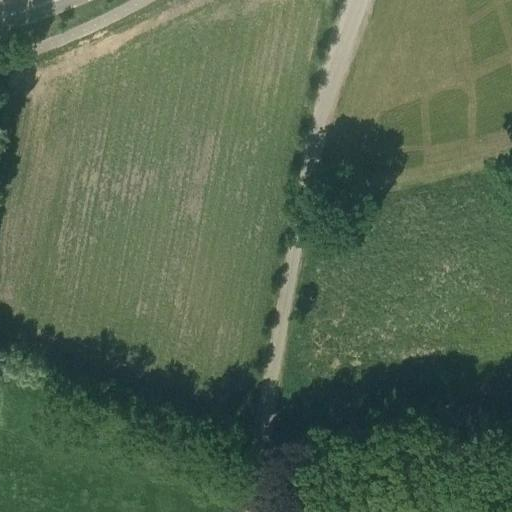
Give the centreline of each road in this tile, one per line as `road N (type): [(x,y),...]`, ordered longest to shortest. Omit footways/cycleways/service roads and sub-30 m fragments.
road 1 (unclassified): [(246,511),(319,111),(358,0)]
road 2 (track): [(257,450),(0,357)]
